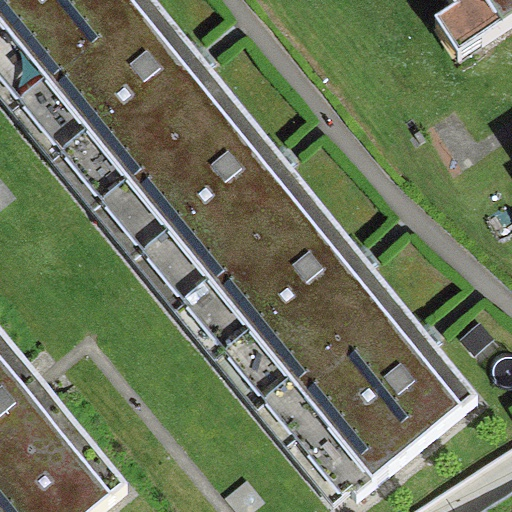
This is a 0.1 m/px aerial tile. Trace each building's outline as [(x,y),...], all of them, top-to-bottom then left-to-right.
[(0,0),(0,74),(24,104),(144,6),(139,0),(0,0)] [(511,0),(439,0),(450,16),(453,14),(476,49),(511,25),(511,0)] [(24,104),(106,204),(226,106),(144,6),(24,104)] [(106,204),(188,305),(308,207),(226,106),(106,204)] [(188,305),(270,405),(390,307),(308,207),(188,305)] [(270,405),(352,506),(473,408),(390,307),(270,405)] [(0,345),(0,511),(99,511),(122,493),(0,345)]
